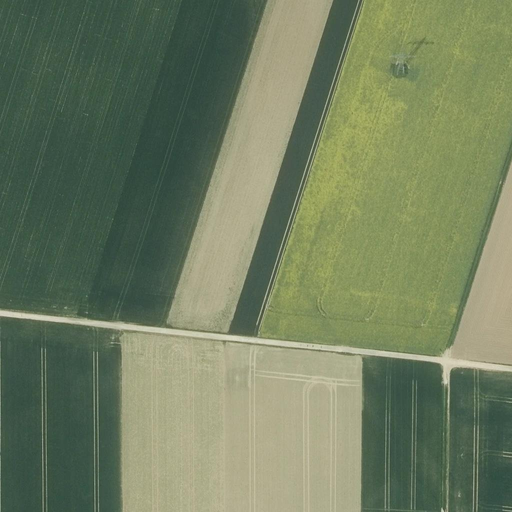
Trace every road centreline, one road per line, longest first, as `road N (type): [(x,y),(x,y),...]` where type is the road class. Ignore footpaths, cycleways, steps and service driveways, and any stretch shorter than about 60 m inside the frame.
road 1 (track): [(0,315),(511,371)]
road 2 (track): [(443,511),(445,363),(511,152)]
